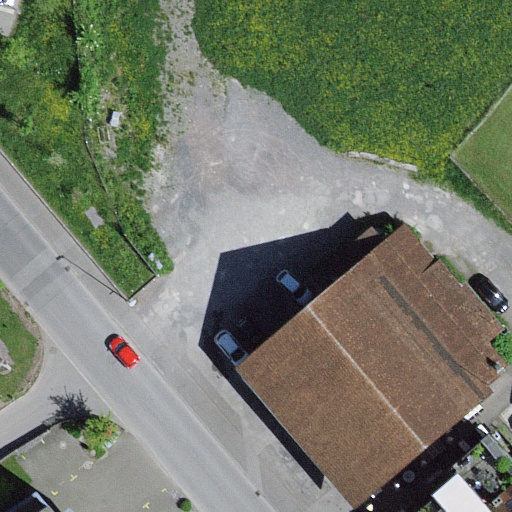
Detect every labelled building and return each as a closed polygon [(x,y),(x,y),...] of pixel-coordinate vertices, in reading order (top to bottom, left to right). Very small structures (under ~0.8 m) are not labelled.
[(60,68),(10,0),(0,0),(0,109),(1,111),(60,68)] [(333,4),(297,54),(319,69),(355,20),(333,4)] [(151,161),(127,182),(190,253),(299,157),(200,45),(115,120),(151,161)] [(230,371),(350,511),(360,511),(511,382),(511,366),(492,344),(507,332),(465,284),(462,286),(440,260),(438,262),(402,220),(329,282),(301,250),(243,299),(273,334),(230,371)] [(511,511),(511,460),(491,435),(446,472),(453,480),(415,511),(406,511),(403,507),(397,511),(511,511)] [(53,511),(38,493),(7,511),(53,511)]
